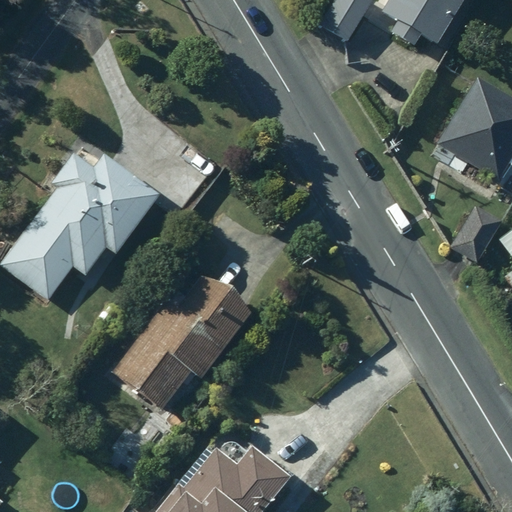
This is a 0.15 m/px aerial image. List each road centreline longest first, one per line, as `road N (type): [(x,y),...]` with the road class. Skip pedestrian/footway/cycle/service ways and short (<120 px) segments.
road 1 (tertiary): [(511,461),(230,0)]
road 2 (residential): [(78,0),(0,106)]
